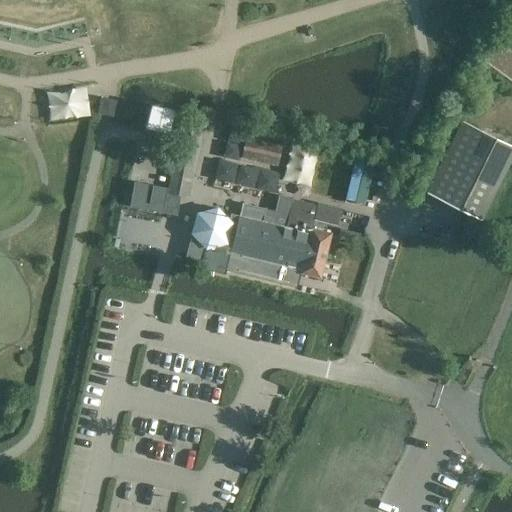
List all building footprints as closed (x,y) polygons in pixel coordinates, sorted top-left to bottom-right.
[(0,41),(32,47),(37,25),(0,18),(0,41)] [(47,90),(48,119),(90,118),(89,89),(47,90)] [(144,128),(167,133),(173,110),(150,104),(144,128)] [(188,197),(203,122),(181,117),(166,193),(188,197)] [(486,215),(511,158),(511,138),(465,117),(432,190),(486,215)] [(258,160),(276,164),(282,138),(263,134),(258,160)] [(306,192),(315,153),(297,149),(288,188),(306,192)] [(135,184),(131,206),(160,212),(164,189),(153,187),(150,204),(143,202),(146,186),(135,184)] [(319,277),(330,233),(311,228),(316,206),(292,200),(285,227),(271,224),(272,219),(263,216),(262,222),(238,216),(238,217),(230,214),(228,221),(216,208),(197,213),(191,233),(205,247),(202,260),(226,266),(230,251),(285,264),(301,268),(300,273),(319,277)]
